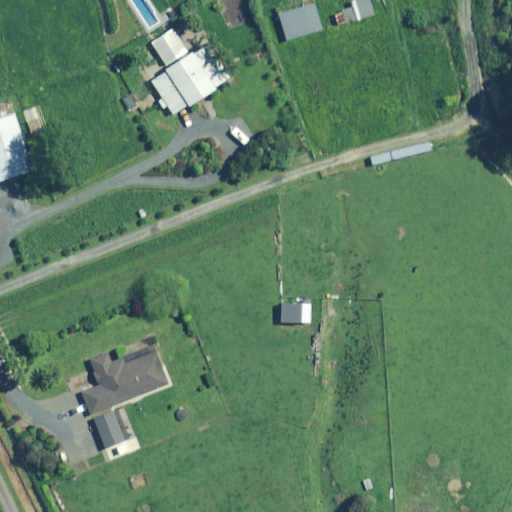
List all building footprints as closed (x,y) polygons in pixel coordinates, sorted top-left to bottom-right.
[(375,15),(369,0),(360,0),(344,5),(350,23),(375,15)] [(323,30),(315,4),(278,15),(286,41),(323,30)] [(190,56),(173,29),(152,43),(169,71),(152,82),(163,99),(158,102),(163,109),(167,106),(174,116),(230,80),(208,45),(190,56)] [(0,181),(32,172),(14,115),(0,119),(0,181)] [(168,386),(155,352),(124,364),(122,360),(111,364),(107,355),(90,362),(101,390),(83,397),(91,416),(168,386)] [(124,442),(112,413),(94,421),(105,449),(124,442)]
